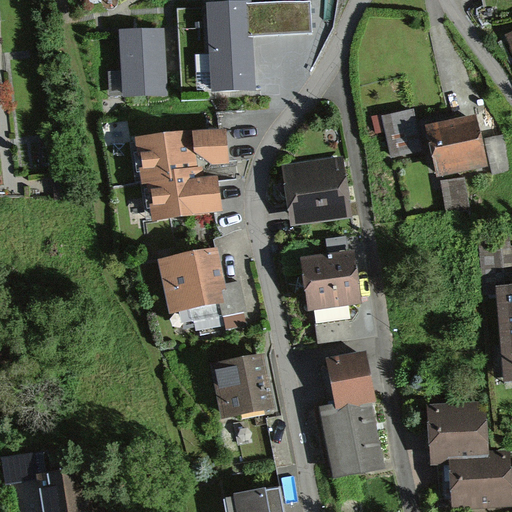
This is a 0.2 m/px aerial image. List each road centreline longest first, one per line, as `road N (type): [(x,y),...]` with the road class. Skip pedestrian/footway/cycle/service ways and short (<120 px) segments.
road 1 (residential): [(337,48),(264,152),(251,185),(310,511)]
road 2 (residential): [(337,48),(410,511)]
